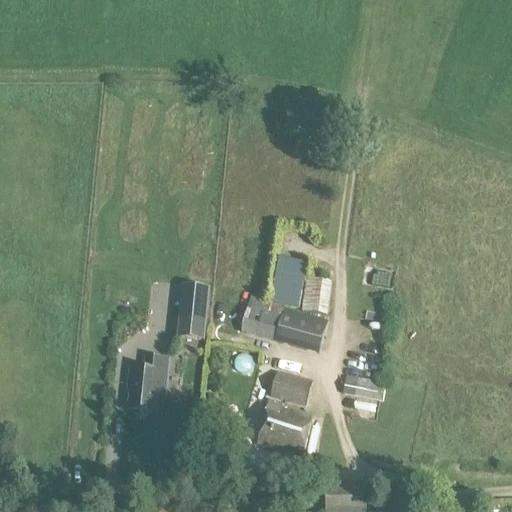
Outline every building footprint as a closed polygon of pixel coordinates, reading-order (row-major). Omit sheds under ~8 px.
[(210,278),(211,257),(187,256),(186,277),(210,278)] [(276,288),(273,309),(274,309),(301,312),(305,276),(290,274),(288,290),(276,288)] [(205,344),(207,325),(211,291),(183,288),(178,341),(205,344)] [(367,288),(366,298),(389,299),(390,289),(367,288)] [(320,356),(329,325),(285,313),(274,309),(273,309),(267,306),(268,304),(252,299),(241,337),(320,356)] [(211,324),(227,323),(227,310),(211,311),(211,324)] [(132,388),(129,413),(135,414),(134,418),(148,419),(148,416),(156,417),(162,363),(149,361),(147,372),(132,370),(129,388),(132,388)] [(350,377),(370,382),(373,370),(353,366),(350,377)] [(277,377),(270,400),(307,410),(314,385),(277,377)] [(343,397),(379,405),(382,405),(386,387),(347,380),(343,397)] [(66,402),(65,390),(49,391),(50,403),(66,402)] [(282,408),(270,405),(258,448),(303,461),(314,422),(281,412),(282,408)] [(215,414),(211,428),(238,434),(242,421),(215,414)] [(325,511),(367,511),(367,489),(326,490),(325,511)]
